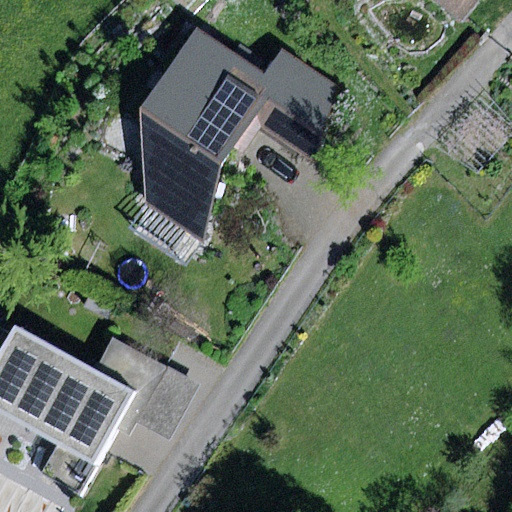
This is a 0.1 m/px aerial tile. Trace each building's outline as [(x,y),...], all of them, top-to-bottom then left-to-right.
[(432,0),(463,23),(481,0),(432,0)] [(266,76),(196,31),(142,111),(149,206),(203,242),(222,163),(254,118),(318,162),(335,86),(280,50),(266,76)] [(96,370),(18,328),(0,361),(0,412),(97,465),(116,429),(136,392),(96,370)] [(113,340),(96,370),(136,392),(116,429),(131,437),(138,423),(168,369),(113,340)] [(199,387),(168,369),(138,423),(170,440),(199,387)]
